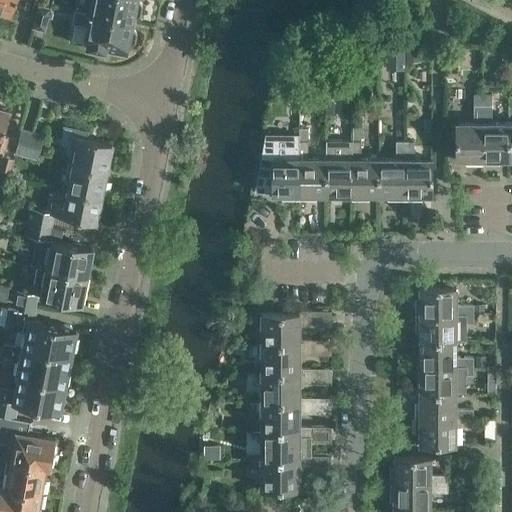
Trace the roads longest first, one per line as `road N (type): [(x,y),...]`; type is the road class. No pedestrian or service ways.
road 1 (residential): [(163,107),(81,511)]
road 2 (residential): [(350,511),(378,262),(388,255),(511,255)]
road 3 (residential): [(163,107),(0,61)]
